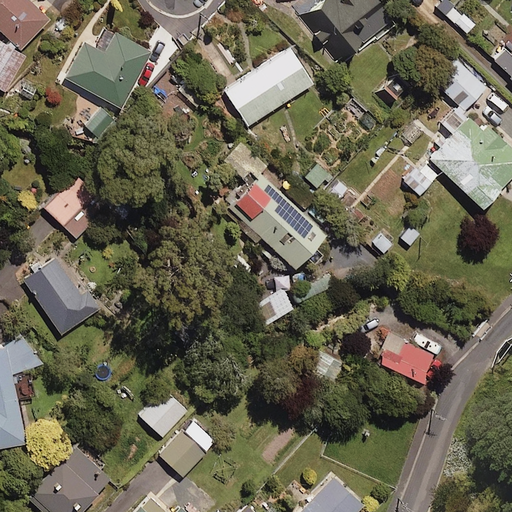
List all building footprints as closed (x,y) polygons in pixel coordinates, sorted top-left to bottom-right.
[(0,0),(0,28),(17,44),(45,14),(29,0),(0,0)] [(395,22),(377,0),(312,0),(298,12),(334,57),(356,39),(363,48),(395,22)] [(473,21),(451,4),(444,13),(466,30),(473,21)] [(147,47),(104,25),(94,45),(80,37),(61,72),(118,102),(147,47)] [(22,51),(0,38),(0,85),(2,87),(22,51)] [(511,49),(505,42),(491,56),(511,76),(511,49)] [(310,80),(287,44),(222,85),(245,121),(310,80)] [(483,83),(455,56),(433,79),(462,106),(483,83)] [(407,79),(395,68),(374,91),(386,102),(407,79)] [(481,128),(456,104),(440,120),(450,129),(427,154),(479,203),(511,167),(511,147),(486,122),(481,128)] [(411,143),(425,130),(414,118),(400,132),(411,143)] [(267,160),(239,135),(220,157),(240,174),(214,204),(253,238),(248,243),(283,273),(322,229),(258,171),(267,160)] [(435,171),(421,159),(403,178),(417,191),(435,171)] [(106,203),(75,172),(42,204),(73,235),(106,203)] [(296,181),(286,193),(304,209),(314,197),(296,181)] [(77,291),(53,254),(21,275),(58,330),(98,304),(85,286),(77,291)] [(139,304),(160,285),(142,266),(121,285),(139,304)] [(332,280),(328,270),(290,289),(295,299),(332,280)] [(292,304),(278,285),(245,309),(258,328),(292,304)] [(29,376),(44,365),(17,330),(5,339),(0,340),(0,443),(24,439),(16,398),(33,395),(29,376)] [(432,348),(402,334),(397,344),(378,335),(366,360),(415,383),(432,348)] [(184,407),(162,387),(138,413),(160,433),(184,407)] [(213,438),(190,417),(158,453),(180,473),(213,438)] [(45,511),(71,511),(108,473),(99,465),(106,459),(88,442),(82,449),(73,441),(25,493),(45,511)] [(350,511),(361,500),(329,472),(294,511),(350,511)] [(182,507),(177,502),(170,509),(149,489),(128,511),(197,511),(199,511),(188,500),(182,507)] [(252,511),(253,511),(244,503),(235,511),(252,511)]
